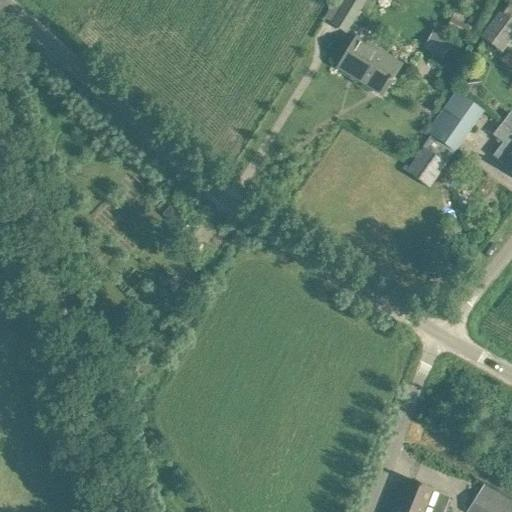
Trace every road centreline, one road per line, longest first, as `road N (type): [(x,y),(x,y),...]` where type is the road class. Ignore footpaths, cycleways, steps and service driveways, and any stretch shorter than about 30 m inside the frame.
road 1 (unclassified): [(439,335),(256,228),(0,22)]
road 2 (tertiary): [(123,511),(0,118)]
road 3 (unclassified): [(369,511),(439,335)]
